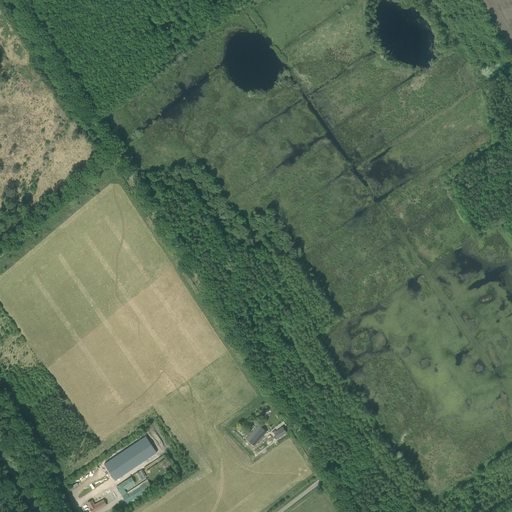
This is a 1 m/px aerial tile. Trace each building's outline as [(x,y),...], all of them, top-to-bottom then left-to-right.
[(266,432),(259,425),(246,439),(254,446),(266,432)] [(282,427),(277,430),(281,436),(286,433),(282,427)] [(143,434),(101,462),(113,478),(154,450),(143,434)] [(136,472),(140,480),(146,477),(142,469),(136,472)] [(116,487),(122,496),(124,499),(126,503),(128,505),(153,489),(152,486),(147,479),(127,493),(124,489),(135,482),(132,477),(121,484),(116,487)] [(92,500),(87,503),(90,507),(90,508),(92,511),(93,511),(106,505),(104,500),(94,505),(92,500)]
